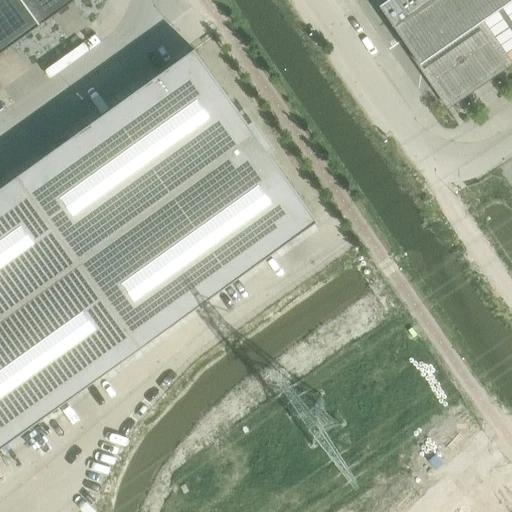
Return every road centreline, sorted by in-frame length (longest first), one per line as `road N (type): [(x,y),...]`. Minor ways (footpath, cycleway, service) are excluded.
road 1 (unclassified): [(318,0),(421,149),(451,163),(511,140)]
road 2 (primary): [(511,394),(336,511)]
road 3 (unclassified): [(0,126),(140,24),(142,0)]
road 4 (primary): [(386,511),(511,424)]
